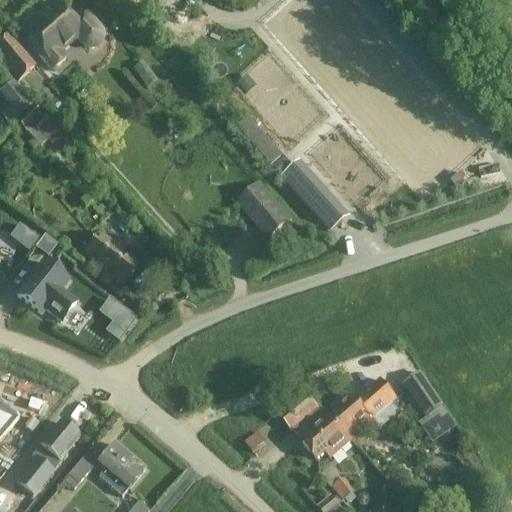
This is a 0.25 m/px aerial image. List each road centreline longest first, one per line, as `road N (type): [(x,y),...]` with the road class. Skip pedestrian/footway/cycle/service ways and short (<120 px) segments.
road 1 (unclassified): [(106,382),(186,328),(511,216)]
road 2 (unclassified): [(262,511),(189,434),(106,382)]
